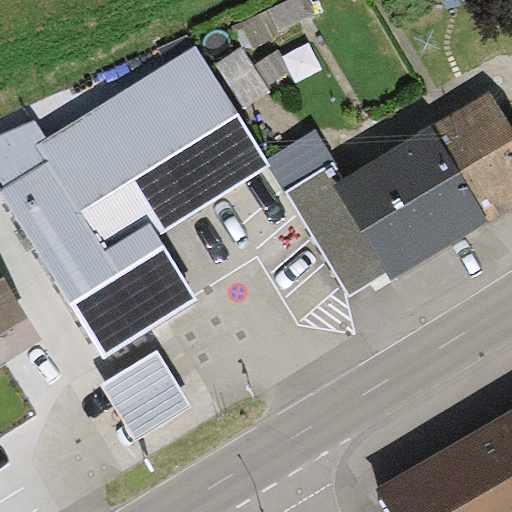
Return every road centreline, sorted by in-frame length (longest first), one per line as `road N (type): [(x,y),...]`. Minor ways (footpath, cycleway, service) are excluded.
road 1 (secondary): [(511,298),(297,428)]
road 2 (secondary): [(297,428),(163,511)]
